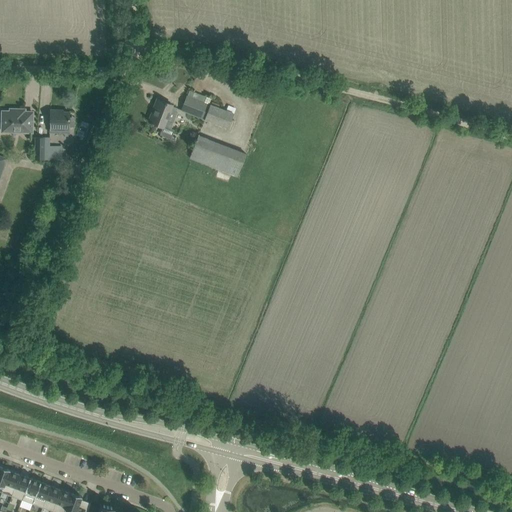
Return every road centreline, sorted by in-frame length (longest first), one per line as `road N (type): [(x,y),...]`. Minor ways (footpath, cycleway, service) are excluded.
road 1 (track): [(120,73),(138,55),(192,51),(511,136)]
road 2 (track): [(28,344),(120,73)]
road 3 (secondary): [(471,511),(231,443)]
road 4 (secondary): [(228,456),(440,511)]
road 5 (residential): [(0,443),(172,511)]
road 6 (secondary): [(66,408),(228,456)]
road 7 (secondary): [(231,443),(66,408)]
road 8 (unclassified): [(0,70),(120,73)]
